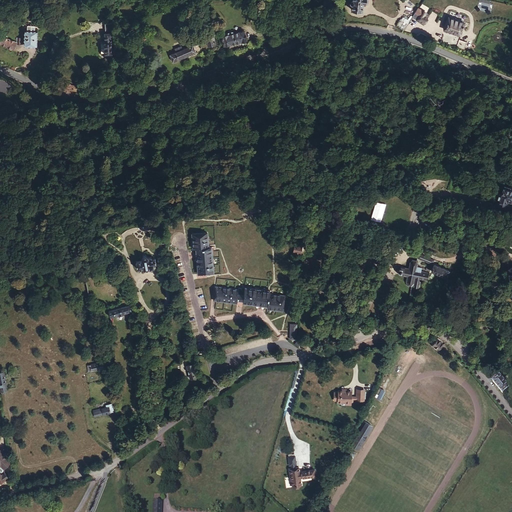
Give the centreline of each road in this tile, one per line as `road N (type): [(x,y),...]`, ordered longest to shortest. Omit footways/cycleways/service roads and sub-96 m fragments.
road 1 (tertiary): [(0,69),(57,94),(129,98),(353,28),(406,39),(511,80)]
road 2 (tertiary): [(0,494),(118,461),(255,365),(358,341)]
road 3 (residential): [(511,210),(447,193),(426,200),(359,316),(358,341)]
road 4 (track): [(459,349),(485,311),(498,255),(458,234),(414,227)]
road 5 (tertiary): [(358,341),(403,328),(439,333),(511,414)]
